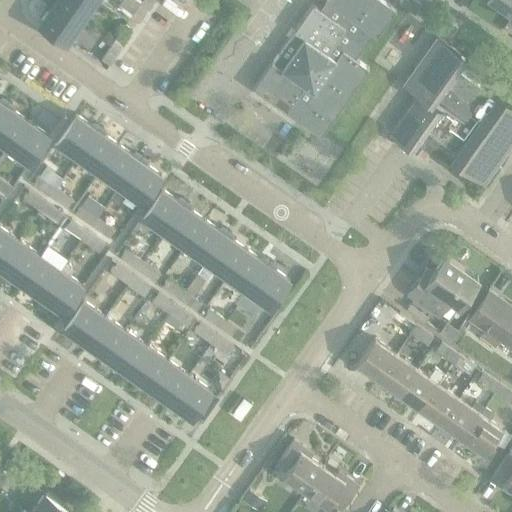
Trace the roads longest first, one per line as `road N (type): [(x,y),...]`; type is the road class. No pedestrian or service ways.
road 1 (residential): [(372,274),(5,14),(15,0)]
road 2 (residential): [(372,274),(413,218),(440,209),(511,245)]
road 3 (residential): [(203,511),(292,388)]
road 4 (tertiary): [(121,489),(0,401)]
road 5 (residential): [(292,388),(372,274)]
